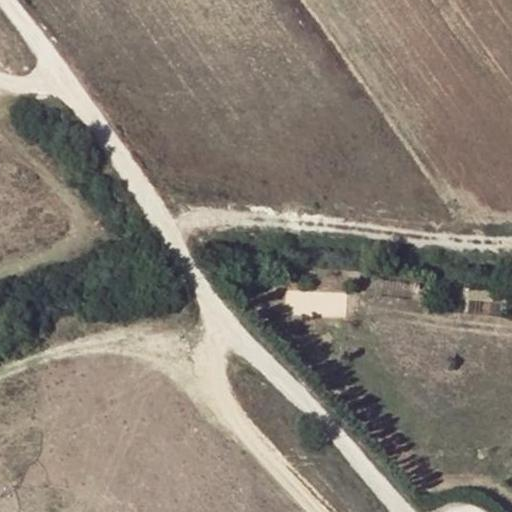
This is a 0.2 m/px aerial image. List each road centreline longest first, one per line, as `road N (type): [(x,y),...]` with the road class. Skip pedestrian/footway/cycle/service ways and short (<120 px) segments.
road 1 (track): [(64,81),(212,310),(401,511)]
road 2 (track): [(322,511),(218,381),(191,360),(156,345),(77,342),(0,370)]
road 3 (track): [(163,234),(297,221),(511,242)]
road 4 (track): [(0,138),(69,195),(73,222),(62,253),(0,274)]
